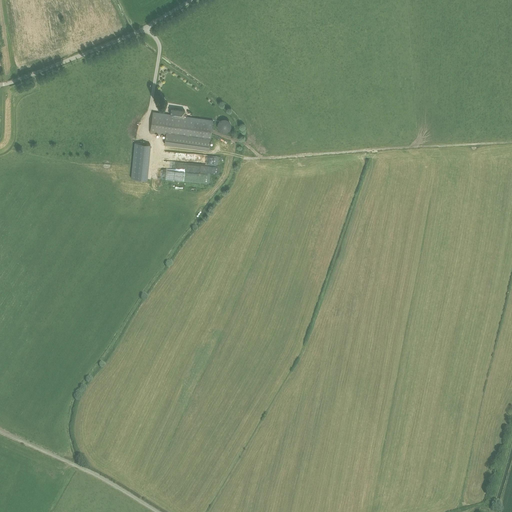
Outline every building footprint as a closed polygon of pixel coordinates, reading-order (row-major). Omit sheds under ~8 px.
[(171,108),(170,114),(170,115),(184,117),(184,116),(185,110),(171,108)] [(165,135),(210,141),(213,120),(184,116),(184,117),(170,115),(170,114),(152,112),(150,133),(165,135)] [(229,129),(230,128),(230,126),(230,125),(230,123),(229,122),(228,121),(227,120),(225,119),(224,119),(222,119),(220,120),(219,121),(218,122),(218,124),(217,126),(218,127),(218,129),(219,130),(220,131),(222,132),(223,132),(225,132),(227,131),(228,131),(229,129)] [(209,150),(210,141),(165,135),(164,144),(209,150)] [(150,144),(134,143),(131,178),(147,180),(150,144)]
